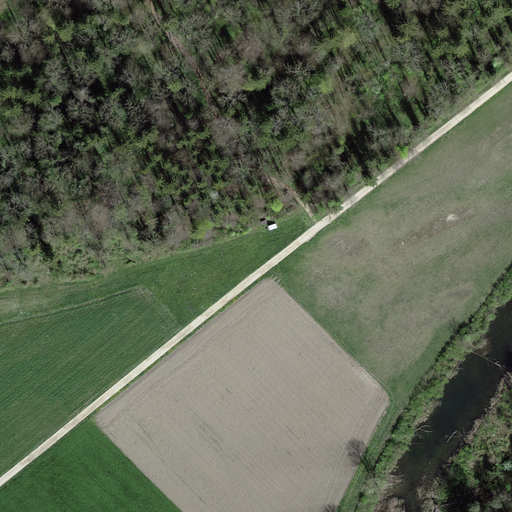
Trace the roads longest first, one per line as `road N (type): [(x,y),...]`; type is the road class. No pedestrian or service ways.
road 1 (track): [(511,75),(0,481)]
road 2 (track): [(318,225),(287,187),(228,139),(197,71),(146,0)]
